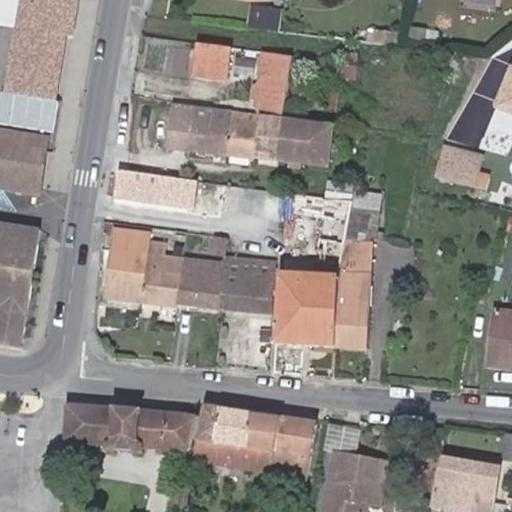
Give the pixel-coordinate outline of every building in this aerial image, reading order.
[(0,0),(0,22),(18,25),(22,0),(0,0)] [(61,96),(77,0),(22,0),(18,25),(8,87),(61,96)] [(277,31),(279,12),(260,10),(257,28),(277,31)] [(396,47),(397,33),(374,31),(373,45),(396,47)] [(227,80),(231,49),(199,45),(194,76),(227,80)] [(261,54),(239,52),(237,73),(259,75),(261,54)] [(292,57),(263,53),(260,75),(265,76),(264,85),(260,115),(260,116),(254,160),(276,162),(283,119),(292,57)] [(511,66),(496,104),(511,110),(511,66)] [(260,115),(264,85),(252,85),(250,101),(253,102),(252,108),(260,116),(260,115)] [(191,152),(196,109),(174,106),(169,150),(191,152)] [(191,152),(228,156),(232,112),(196,109),(191,152)] [(228,156),(254,160),(260,116),(232,112),(228,156)] [(328,168),(334,125),(283,119),(276,162),(304,165),(328,168)] [(0,190),(43,198),(52,143),(0,134),(0,190)] [(477,176),(481,158),(443,148),(435,175),(474,185),(487,188),(489,178),(477,176)] [(171,207),(175,179),(127,173),(119,172),(115,199),(171,207)] [(353,204),(355,187),(328,183),(325,201),(327,201),(353,204)] [(376,238),(383,195),(355,192),(353,204),(351,211),(349,221),(344,244),(371,245),(372,238),(376,238)] [(322,211),(324,200),(300,197),(295,196),(294,207),(322,211)] [(351,211),(353,204),(327,201),(326,207),(351,211)] [(349,221),(351,211),(326,207),(323,218),(349,221)] [(335,348),(339,270),(344,244),(349,221),(323,218),(320,240),(326,241),(323,278),(279,276),(274,345),(335,348)] [(0,345),(25,350),(44,231),(0,224),(0,312),(0,313),(0,345)] [(178,307),(183,260),(165,258),(167,245),(150,243),(152,234),(118,230),(110,299),(178,307)] [(224,257),(227,239),(215,238),(212,256),(224,257)] [(368,350),(373,245),(371,245),(344,244),(339,270),(335,348),(368,350)] [(271,317),(275,263),(225,259),(224,264),(221,312),(271,317)] [(221,312),(224,264),(183,260),(178,307),(221,312)] [(511,369),(511,314),(496,312),(488,367),(511,369)] [(269,343),(270,332),(262,331),(261,342),(269,343)] [(189,452),(191,417),(66,406),(64,443),(105,446),(105,451),(115,452),(115,451),(131,452),(131,453),(141,454),(142,449),(189,452)] [(248,449),(253,416),(206,408),(197,443),(194,463),(249,471),(252,450),(248,449)] [(307,483),(317,426),(253,416),(248,449),(252,450),(249,471),(273,474),(272,477),(300,482),(307,483)] [(335,455),(354,459),(359,432),(329,426),(324,453),(335,455)] [(444,450),(445,433),(439,432),(436,432),(428,431),(426,448),(444,450)] [(354,459),(335,455),(324,511),(363,511),(362,509),(363,503),(368,504),(379,506),(387,465),(354,459)] [(499,471),(441,461),(431,508),(455,511),(457,511),(476,503),(493,506),(499,471)] [(298,494),(300,482),(272,477),(270,489),(298,494)] [(492,511),(493,506),(476,503),(457,511),(492,511)]
